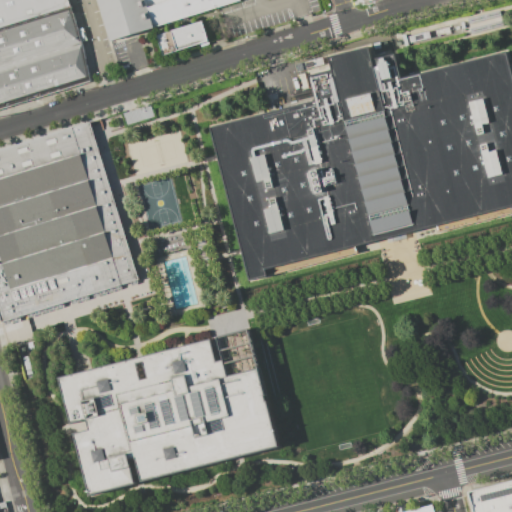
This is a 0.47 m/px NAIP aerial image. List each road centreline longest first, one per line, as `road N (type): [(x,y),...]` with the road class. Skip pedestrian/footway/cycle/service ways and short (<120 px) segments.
road 1 (residential): [(433,0),(0,129)]
road 2 (residential): [(511,457),(300,511)]
